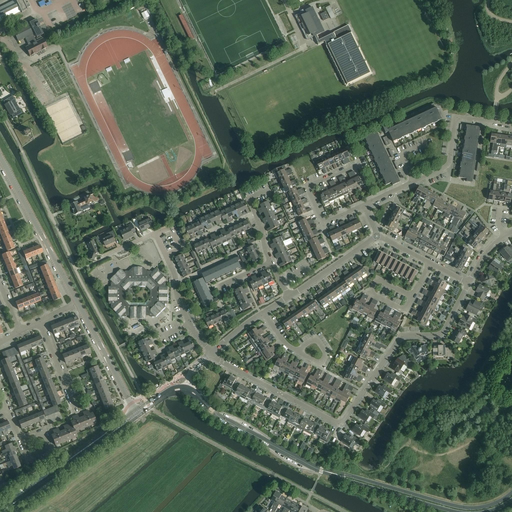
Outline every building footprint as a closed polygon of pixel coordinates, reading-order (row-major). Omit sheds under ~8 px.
[(0,19),(5,17),(6,19),(21,11),(22,13),(26,11),(25,8),(26,8),(27,9),(30,7),(26,0),(15,0),(0,7),(0,19)] [(330,6),(326,8),(331,19),(335,17),(336,17),(330,6)] [(306,11),(295,16),(307,40),(314,37),(317,35),(324,32),(313,7),(305,11),(306,11)] [(147,11),(142,14),(144,19),(150,17),(149,15),(147,11)] [(325,12),(320,14),(324,21),(329,19),(325,12)] [(36,19),(29,23),(33,30),(37,37),(43,34),(40,26),(38,23),(36,19)] [(317,35),(314,37),(318,45),(324,43),(346,87),(373,74),(352,32),(352,31),(351,31),(348,25),(341,29),(319,39),(317,35)] [(29,26),(14,33),(18,40),(19,41),(23,39),(25,38),(29,46),(26,47),(30,56),(48,48),(43,39),(42,39),(38,41),(37,42),(33,34),(29,26)] [(12,96),(3,101),(5,105),(10,116),(11,115),(13,118),(22,113),(12,96)] [(393,130),(389,132),(394,142),(398,140),(402,138),(406,137),(410,135),(414,133),(418,131),(422,129),(426,127),(430,125),(433,124),(437,122),(442,120),(442,119),(441,118),(440,116),(439,114),(438,112),(437,109),(433,111),(429,113),(425,115),(421,117),(417,119),(413,121),(409,122),(405,124),(401,126),(397,128),(393,130)] [(459,176),(459,178),(467,179),(466,182),(472,183),(473,180),(471,179),(472,173),(473,166),(474,160),(475,153),(476,147),(477,140),(478,134),(479,127),(467,125),(466,127),(467,128),(466,132),(466,136),(465,137),(465,138),(464,140),(465,141),(464,145),(464,149),(463,150),(463,152),(462,153),(463,154),(462,158),(462,162),(461,163),(461,165),(460,166),(461,167),(460,171),(460,175),(459,176)] [(23,130),(23,133),(25,136),(28,136),(30,134),(31,131),(29,128),(25,128),(23,130)] [(375,132),(364,137),(364,139),(366,139),(367,143),(369,147),(369,148),(369,149),(370,151),(371,151),(373,155),(375,159),(374,160),(375,161),(376,163),(377,163),(378,167),(380,171),(380,172),(380,173),(381,175),(382,175),(384,179),(386,183),(385,184),(386,185),(392,183),(393,185),(393,186),(399,183),(395,174),(392,168),(389,162),(386,156),(384,150),(381,144),(378,138),(375,132)] [(346,149),(341,151),(347,164),(350,163),(347,158),(353,155),(348,146),(345,148),(346,149)] [(341,150),(336,152),(340,161),(342,160),(344,165),(347,164),(341,151),(341,152),(341,150)] [(336,152),(331,155),(331,156),(337,169),(340,167),(338,162),(340,161),(336,152)] [(330,154),(325,156),(326,158),(330,166),(332,165),(335,170),(337,169),(331,156),(331,155),(330,154)] [(321,158),(316,160),(317,163),(320,171),(323,169),(325,174),(327,173),(322,161),(321,158)] [(322,161),(327,173),(330,172),(328,167),(330,166),(326,158),(322,161)] [(283,166),(272,171),(274,174),(276,174),(276,175),(278,179),(292,172),(293,172),(291,169),(287,171),(284,165),(283,166)] [(354,171),(351,173),(358,187),(363,184),(363,186),(366,184),(362,175),(359,176),(359,177),(357,178),(356,178),(356,177),(356,176),(354,171)] [(292,172),(278,179),(280,184),(282,183),(289,179),(288,177),(293,174),(292,172)] [(351,173),(348,174),(351,179),(352,180),(349,181),(353,189),(358,187),(351,173)] [(344,176),(341,177),(348,191),(350,190),(353,189),(349,181),(347,182),(346,181),(347,181),(344,176)] [(341,177),(339,178),(341,183),(342,183),(342,185),(340,186),(344,196),(349,193),(348,191),(341,177)] [(289,179),(282,183),(284,188),(296,182),(295,180),(290,182),(289,179)] [(334,180),(332,181),(339,198),(344,196),(340,186),(337,187),(336,186),(337,186),(334,180)] [(332,181),(329,182),(332,189),(330,190),(334,200),(339,198),(332,181)] [(284,188),(282,188),(285,193),(286,193),(286,192),(294,189),(292,186),(297,184),(296,182),(284,188)] [(490,191),(489,200),(494,201),(497,184),(496,184),(494,184),(493,192),(490,191)] [(324,185),(322,186),(330,203),(334,200),(330,190),(327,191),(324,185)] [(322,186),(319,187),(322,193),(322,192),(323,194),(320,195),(324,205),(330,203),(322,186)] [(415,198),(412,202),(414,202),(416,204),(420,197),(424,189),(419,186),(415,194),(417,195),(416,198),(415,198)] [(294,189),(286,192),(286,193),(289,197),(302,191),(301,189),(297,191),(295,188),(294,189)] [(424,189),(420,197),(425,199),(429,192),(424,189)] [(302,191),(289,197),(291,202),(300,198),(299,196),(305,194),(303,191),(302,191)] [(425,204),(424,207),(426,209),(434,194),(429,192),(425,199),(427,201),(425,204)] [(86,200),(73,206),(76,214),(82,211),(82,212),(90,208),(88,204),(94,202),(95,203),(99,201),(95,193),(91,195),(92,196),(86,199),(86,200)] [(434,194),(426,209),(428,210),(432,203),(434,204),(438,198),(438,199),(439,197),(434,194)] [(300,198),(291,202),(293,207),(295,206),(307,201),(306,199),(301,201),(300,198)] [(434,204),(433,206),(438,209),(442,201),(438,199),(438,198),(434,204)] [(244,201),(239,203),(243,211),(246,210),(247,214),(250,213),(244,201)] [(295,206),(293,207),(296,212),(297,211),(305,208),(303,205),(308,203),(307,201),(295,206)] [(438,209),(438,210),(442,212),(443,211),(447,203),(442,201),(438,209)] [(261,208),(258,210),(259,212),(270,206),(268,202),(267,202),(265,203),(260,205),(261,208)] [(239,203),(234,206),(240,217),(242,216),(240,213),(243,211),(239,203)] [(447,203),(443,211),(445,212),(443,216),(446,217),(452,206),(447,203)] [(395,210),(394,212),(406,218),(409,220),(409,219),(410,217),(403,213),(404,211),(405,209),(401,207),(397,205),(394,209),(395,210)] [(234,206),(230,208),(233,216),(236,215),(238,218),(240,217),(234,206)] [(270,206),(259,212),(260,214),(263,212),(265,215),(273,211),(270,206)] [(452,206),(446,217),(448,219),(450,215),(453,216),(457,209),(452,206)] [(230,208),(225,210),(230,222),(232,221),(231,217),(233,216),(230,208)] [(297,211),(296,212),(298,217),(312,211),(311,208),(306,211),(305,208),(297,211)] [(454,220),(451,224),(454,225),(456,221),(461,211),(457,209),(453,216),(455,218),(454,220)] [(219,210),(214,213),(219,224),(222,223),(221,223),(220,219),(222,218),(220,213),(219,210)] [(220,213),(222,218),(224,221),(226,219),(227,220),(228,223),(230,222),(225,210),(220,213)] [(266,218),(263,220),(263,222),(275,216),(273,211),(265,215),(266,218)] [(452,229),(451,231),(453,232),(456,227),(460,220),(462,221),(466,214),(461,211),(456,221),(454,225),(452,229)] [(392,213),(391,215),(392,216),(392,217),(399,221),(401,218),(405,221),(406,218),(394,212),(393,213),(392,213)] [(214,213),(209,215),(213,223),(215,221),(217,225),(219,224),(214,213)] [(209,215),(204,217),(209,229),(211,228),(210,224),(213,223),(209,215)] [(275,216),(263,222),(265,224),(268,222),(269,225),(277,221),(275,216)] [(353,216),(351,217),(357,230),(362,227),(358,220),(355,221),(353,216)] [(203,218),(199,219),(200,221),(203,227),(206,226),(207,230),(208,229),(209,229),(204,217),(203,218)] [(351,223),(349,224),(352,232),(357,230),(351,217),(349,218),(351,223)] [(390,220),(389,221),(399,226),(400,224),(398,223),(399,221),(392,217),(391,217),(390,217),(389,219),(390,220)] [(150,218),(139,224),(142,231),(153,225),(150,218)] [(306,219),(298,222),(301,228),(313,222),(312,220),(307,222),(306,219)] [(245,220),(242,221),(246,230),(251,228),(247,220),(245,221),(245,220)] [(470,220),(468,222),(474,226),(485,236),(489,231),(483,227),(484,226),(481,224),(480,224),(478,226),(474,223),(470,220)] [(200,221),(195,224),(201,235),(203,234),(201,231),(204,230),(203,227),(200,221)] [(241,224),(238,225),(242,233),(246,230),(242,221),(240,222),(241,224)] [(271,228),(267,229),(268,231),(277,227),(280,226),(277,221),(269,225),(271,228)] [(344,221),(341,222),(347,234),(352,232),(349,224),(346,226),(344,221)] [(387,223),(385,227),(389,230),(390,230),(390,228),(394,230),(396,228),(402,231),(403,231),(406,232),(407,231),(407,230),(404,229),(399,226),(389,221),(388,223),(387,223)] [(313,222),(301,228),(303,232),(311,229),(309,226),(314,224),(313,222)] [(341,228),(339,229),(342,237),(347,234),(341,222),(339,223),(341,228)] [(130,228),(121,232),(125,241),(134,237),(132,233),(136,232),(132,224),(129,226),(130,228)] [(195,224),(191,226),(194,234),(197,233),(198,236),(201,235),(195,224)] [(235,225),(233,226),(237,235),(242,233),(238,225),(235,226),(235,225)] [(334,225),(332,226),(337,239),(342,237),(339,229),(336,230),(334,225)] [(191,226),(185,228),(191,240),(193,239),(192,235),(194,234),(191,226)] [(231,228),(228,229),(229,232),(229,231),(232,237),(237,235),(233,226),(231,227),(231,228)] [(331,232),(329,234),(330,236),(330,237),(332,241),(337,239),(332,226),(329,227),(331,232)] [(405,236),(405,237),(408,239),(409,239),(409,238),(410,239),(416,228),(414,226),(412,230),(410,228),(405,236)] [(424,236),(420,244),(421,245),(421,246),(424,247),(424,246),(425,246),(429,239),(430,236),(428,235),(429,233),(430,231),(432,228),(430,227),(429,226),(428,229),(424,236)] [(474,226),(472,228),(476,232),(475,234),(482,240),(485,236),(474,226)] [(419,234),(415,241),(420,244),(424,236),(428,229),(425,227),(424,230),(422,235),(419,234)] [(416,228),(410,239),(415,241),(419,234),(417,232),(419,229),(416,228)] [(463,228),(462,230),(465,233),(478,244),(479,243),(480,243),(482,241),(482,240),(481,240),(482,240),(475,234),(473,236),(463,228)] [(225,229),(223,230),(228,241),(233,239),(232,237),(229,231),(229,232),(227,233),(225,230),(225,229)] [(311,229),(303,232),(305,237),(318,231),(317,229),(312,232),(311,229)] [(222,235),(220,236),(223,244),(228,241),(223,230),(220,231),(222,235)] [(8,231),(0,234),(3,240),(10,237),(8,231)] [(109,237),(103,240),(106,247),(115,242),(114,239),(116,237),(114,231),(107,234),(109,237)] [(318,231),(305,237),(308,242),(309,242),(309,241),(315,238),(314,236),(319,234),(318,231)] [(215,233),(213,234),(218,246),(223,244),(220,236),(217,237),(215,233)] [(429,239),(425,246),(429,249),(434,241),(433,241),(435,237),(436,238),(437,234),(435,233),(431,240),(429,239)] [(465,233),(464,236),(470,241),(468,243),(474,248),(475,248),(476,248),(477,246),(477,245),(478,244),(465,233)] [(210,240),(210,241),(212,246),(213,248),(218,246),(213,234),(211,236),(212,239),(210,240)] [(434,241),(429,249),(434,252),(440,241),(437,240),(440,235),(437,234),(436,238),(435,237),(433,241),(434,241)] [(10,237),(3,240),(5,246),(12,243),(10,237)] [(274,243),(270,245),(271,247),(283,242),(280,237),(273,240),(274,243)] [(206,238),(203,239),(207,248),(212,246),(210,241),(210,240),(209,238),(206,240),(206,238)] [(315,238),(309,241),(309,242),(312,246),(324,241),(323,238),(318,240),(317,238),(315,238)] [(443,246),(439,254),(444,257),(448,249),(446,248),(450,239),(447,238),(445,243),(443,246)] [(202,242),(199,243),(203,251),(207,248),(203,239),(201,240),(202,242)] [(90,244),(88,244),(90,249),(91,249),(93,252),(91,256),(90,255),(89,259),(94,261),(97,254),(99,253),(98,251),(99,249),(97,248),(94,241),(89,243),(90,244)] [(324,241),(312,246),(314,251),(321,248),(320,245),(325,243),(324,241)] [(440,241),(434,252),(439,254),(443,246),(445,243),(442,241),(441,242),(440,241)] [(283,242),(271,247),(272,250),(276,248),(278,251),(285,247),(283,242)] [(12,243),(5,246),(7,251),(15,248),(12,243)] [(196,243),(193,244),(197,252),(198,253),(203,251),(199,243),(196,244),(196,243)] [(455,249),(454,249),(456,250),(461,253),(469,257),(469,256),(470,255),(471,255),(473,252),(472,251),(469,249),(470,248),(464,244),(462,246),(463,248),(464,248),(463,250),(456,247),(455,249)] [(40,245),(34,248),(37,255),(43,253),(40,245)] [(254,245),(247,248),(247,249),(249,254),(258,250),(257,247),(256,248),(254,245)] [(506,248),(501,252),(507,260),(508,261),(511,258),(511,246),(507,249),(506,248)] [(279,253),(275,255),(276,257),(288,252),(285,247),(278,251),(279,253)] [(34,248),(29,250),(32,257),(37,255),(34,248)] [(321,248),(314,251),(316,256),(329,250),(327,248),(323,250),(321,248)] [(377,255),(373,262),(378,265),(383,268),(388,270),(393,273),(397,275),(402,278),(407,280),(412,283),(418,272),(414,270),(417,266),(415,265),(413,264),(411,268),(408,267),(405,265),(407,261),(406,260),(404,259),(401,263),(398,262),(395,260),(398,256),(396,255),(394,254),(392,258),(389,257),(386,255),(388,251),(386,250),(385,249),(382,253),(379,252),(379,253),(378,252),(376,251),(376,252),(376,253),(375,254),(377,255)] [(29,250),(23,252),(26,259),(32,257),(29,250)] [(258,250),(249,254),(251,259),(259,255),(258,253),(259,252),(258,250)] [(329,250),(316,256),(318,261),(326,258),(325,255),(329,253),(330,253),(329,250)] [(456,250),(455,253),(460,255),(459,257),(459,258),(467,262),(469,257),(461,253),(456,250)] [(9,252),(2,255),(4,261),(12,258),(9,252)] [(288,252),(276,257),(277,259),(281,258),(282,261),(290,257),(288,252)] [(447,254),(445,257),(449,259),(451,260),(453,261),(464,267),(467,262),(459,258),(458,260),(452,257),(447,254)] [(177,261),(175,261),(176,264),(185,260),(183,255),(175,258),(177,261)] [(259,255),(251,259),(254,264),(263,259),(261,257),(260,258),(259,255)] [(207,271),(202,273),(207,285),(209,284),(213,282),(218,280),(223,277),(228,275),(233,273),(242,269),(238,261),(241,260),(239,257),(237,258),(237,259),(229,263),(224,265),(218,267),(213,270),(208,272),(207,271)] [(283,263),(279,265),(280,267),(282,267),(292,262),(290,257),(282,261),(283,263)] [(12,258),(4,261),(6,266),(14,264),(12,258)] [(185,260),(176,264),(178,266),(179,265),(180,268),(188,264),(185,260)] [(453,261),(451,263),(455,265),(454,267),(457,269),(462,272),(464,267),(453,261)] [(493,261),(489,268),(497,273),(499,270),(501,271),(503,268),(505,265),(501,262),(499,265),(493,261)] [(14,264),(6,266),(9,272),(16,269),(14,264)] [(181,271),(180,271),(181,273),(190,269),(188,264),(180,268),(181,271)] [(47,265),(40,267),(43,273),(50,270),(47,265)] [(362,267),(357,270),(362,277),(366,274),(362,267)] [(148,274),(148,271),(144,268),(138,268),(133,268),(129,271),(129,274),(126,274),(121,269),(110,280),(112,282),(111,283),(111,287),(109,287),(109,302),(109,304),(112,304),(112,308),(111,308),(121,317),(126,317),(127,316),(127,314),(130,314),(130,319),(146,319),(146,314),(150,314),(150,316),(151,317),(155,317),(156,317),(165,307),(165,304),(167,304),(167,302),(168,302),(168,287),(165,287),(166,283),(164,282),(167,280),(155,269),(151,274),(148,274)] [(16,269),(9,272),(11,278),(18,275),(16,269)] [(190,269),(181,273),(182,276),(183,275),(184,278),(185,278),(192,274),(190,269)] [(50,270),(43,273),(45,279),(52,276),(50,270)] [(357,270),(353,274),(357,280),(362,277),(357,270)] [(265,271),(263,272),(269,284),(274,281),(270,274),(267,275),(265,271)] [(263,277),(260,278),(264,286),(265,288),(270,286),(269,284),(263,272),(261,273),(263,277)] [(353,274),(349,277),(353,283),(357,280),(353,274)] [(488,274),(483,282),(489,285),(488,285),(492,287),(493,284),(496,278),(488,274)] [(18,275),(11,278),(13,283),(20,280),(18,275)] [(52,276),(45,279),(47,284),(54,281),(52,276)] [(256,276),(254,277),(259,288),(264,286),(260,278),(257,279),(256,276)] [(198,278),(192,281),(193,283),(195,288),(197,292),(199,296),(201,301),(204,308),(215,304),(215,303),(219,302),(217,299),(214,300),(213,301),(211,296),(209,292),(207,287),(205,283),(202,277),(198,279),(198,278)] [(251,282),(251,283),(254,290),(259,288),(254,277),(251,278),(253,281),(251,282)] [(349,277),(344,280),(345,282),(345,281),(349,286),(353,283),(349,277)] [(20,280),(13,283),(15,289),(23,286),(20,280)] [(433,280),(431,283),(445,290),(448,285),(439,280),(437,283),(433,280)] [(54,281),(47,284),(49,290),(56,287),(54,281)] [(345,282),(341,285),(345,291),(350,288),(349,286),(345,281),(345,282)] [(431,283),(430,285),(435,288),(433,290),(442,295),(445,290),(431,283)] [(341,285),(336,288),(341,294),(345,291),(341,285)] [(479,285),(476,291),(479,293),(477,297),(483,300),(485,296),(486,297),(488,294),(490,295),(491,294),(492,291),(479,285)] [(56,287),(49,290),(51,295),(59,292),(56,287)] [(242,287),(234,291),(237,296),(248,291),(247,288),(244,290),(242,287)] [(336,288),(332,291),(336,297),(341,294),(336,288)] [(427,291),(426,293),(439,300),(442,295),(433,290),(432,293),(427,291)] [(248,291),(237,296),(239,301),(247,297),(246,295),(249,293),(250,293),(248,291)] [(332,291),(328,294),(332,300),(336,297),(332,291)] [(59,292),(51,295),(54,301),(61,298),(59,292)] [(426,293),(425,296),(429,298),(428,300),(437,305),(439,300),(426,293)] [(38,294),(32,296),(35,303),(41,301),(38,294)] [(328,294),(323,297),(328,303),(332,300),(328,294)] [(32,296),(27,298),(30,306),(35,303),(32,296)] [(365,298),(358,312),(362,314),(363,312),(367,305),(365,304),(368,297),(366,296),(365,298)] [(247,297),(239,301),(241,306),(253,300),(252,298),(248,300),(247,297)] [(323,297),(319,300),(323,306),(328,303),(323,297)] [(355,304),(352,309),(358,312),(365,298),(362,297),(360,302),(357,300),(357,301),(355,300),(353,303),(355,304)] [(27,298),(21,300),(24,308),(30,306),(27,298)] [(15,303),(18,310),(24,308),(21,300),(15,303)] [(253,300),(241,306),(244,311),(251,308),(250,305),(254,303),(253,300)] [(422,301),(421,303),(434,310),(437,305),(428,300),(427,303),(422,301)] [(314,301),(309,304),(314,310),(318,307),(314,301)] [(368,315),(367,317),(373,320),(375,316),(375,315),(377,311),(374,309),(378,302),(375,301),(374,303),(368,315)] [(471,302),(466,310),(476,315),(480,308),(483,309),(485,306),(476,301),(474,304),(471,302)] [(367,305),(363,312),(368,315),(374,303),(372,302),(369,307),(367,305)] [(421,303),(420,306),(424,308),(423,311),(431,315),(434,310),(421,303)] [(309,304),(305,307),(309,314),(314,310),(309,304)] [(305,307),(301,310),(305,317),(309,314),(305,307)] [(220,308),(218,309),(223,321),(228,318),(224,310),(222,311),(220,308)] [(381,324),(381,325),(386,327),(386,326),(390,318),(388,317),(392,310),(389,308),(388,311),(381,323),(381,324)] [(217,314),(215,315),(219,323),(223,321),(218,309),(216,310),(217,314)] [(377,317),(375,321),(381,324),(381,323),(388,311),(386,309),(383,314),(380,313),(378,317),(377,317)] [(301,310),(296,313),(301,320),(305,317),(301,310)] [(417,311),(416,313),(429,320),(431,315),(423,311),(421,313),(417,311)] [(210,313),(208,314),(214,325),(219,323),(215,315),(212,316),(210,313)] [(296,313),(292,317),(296,323),(301,320),(296,313)] [(390,318),(386,326),(391,328),(398,316),(398,314),(396,313),(393,319),(390,318)] [(416,313),(414,316),(419,318),(417,321),(420,322),(421,324),(425,326),(427,326),(430,321),(429,320),(416,313)] [(208,318),(205,320),(209,328),(214,325),(208,314),(206,315),(208,318)] [(463,317),(459,324),(469,330),(473,322),(475,324),(477,320),(468,315),(467,318),(463,317)] [(72,317),(71,318),(74,326),(79,324),(76,316),(73,318),(72,317)] [(398,316),(391,328),(396,331),(397,330),(400,323),(398,322),(400,317),(398,316)] [(292,317),(287,320),(292,326),(296,323),(292,317)] [(69,319),(66,320),(69,328),(69,329),(70,330),(75,328),(74,326),(71,318),(69,318),(69,319)] [(62,321),(61,321),(64,330),(69,329),(69,328),(66,320),(63,322),(62,321)] [(287,320),(283,323),(287,329),(292,326),(287,320)] [(59,323),(56,324),(59,332),(64,330),(61,321),(59,322),(59,323)] [(52,325),(51,326),(54,335),(59,332),(56,324),(53,326),(52,325)] [(256,328),(248,334),(251,339),(253,338),(262,331),(261,329),(258,331),(256,328)] [(455,331),(451,340),(457,343),(459,339),(460,340),(461,340),(462,338),(461,337),(462,335),(465,336),(467,333),(459,329),(458,332),(455,331)] [(251,339),(250,340),(253,344),(254,343),(256,342),(262,338),(261,335),(264,333),(262,331),(253,338),(251,339)] [(366,333),(363,338),(377,345),(381,348),(383,345),(373,340),(374,337),(366,333)] [(37,336),(34,337),(38,346),(43,344),(40,336),(37,337),(37,336)] [(32,339),(29,341),(32,348),(38,346),(34,337),(32,339)] [(190,342),(187,344),(191,351),(196,349),(190,338),(188,339),(190,342)] [(256,342),(254,343),(257,348),(259,346),(269,340),(267,338),(264,340),(262,338),(256,342)] [(363,338),(360,343),(369,347),(370,345),(376,348),(377,345),(363,338)] [(146,339),(138,342),(138,343),(140,347),(152,342),(151,340),(147,341),(146,339)] [(257,348),(256,349),(259,353),(260,352),(262,351),(269,346),(267,344),(271,341),(270,339),(269,340),(259,346),(257,348)] [(25,341),(22,342),(26,350),(32,348),(29,341),(25,342),(25,341)] [(183,341),(181,342),(186,354),(191,351),(187,344),(184,345),(183,341)] [(20,344),(17,345),(17,346),(17,347),(20,353),(26,350),(22,342),(20,343),(20,344)] [(152,342),(140,347),(142,352),(150,349),(149,346),(153,344),(152,342)] [(180,347),(177,348),(181,356),(186,354),(181,342),(178,343),(180,347)] [(360,343),(358,347),(359,348),(375,356),(376,354),(371,351),(368,350),(369,347),(360,343)] [(87,345),(82,347),(86,355),(89,354),(89,355),(91,354),(88,345),(87,345)] [(411,348),(408,351),(416,362),(420,359),(421,357),(420,356),(420,355),(421,354),(424,354),(424,355),(427,355),(427,345),(424,345),(424,347),(421,347),(421,349),(420,348),(419,349),(418,349),(416,347),(413,347),(411,348)] [(173,346),(171,347),(176,358),(181,356),(177,348),(174,350),(173,346)] [(262,351),(260,352),(263,357),(275,349),(273,346),(270,349),(269,346),(262,351)] [(436,346),(433,346),(433,355),(437,355),(445,355),(445,357),(447,357),(448,359),(453,359),(453,350),(449,350),(449,348),(445,348),(445,346),(436,346)] [(82,347),(77,349),(81,358),(83,357),(82,356),(86,355),(82,347)] [(170,352),(167,353),(169,356),(171,360),(176,358),(171,347),(169,348),(170,352)] [(359,348),(356,353),(357,353),(357,354),(361,356),(360,356),(365,359),(366,359),(368,356),(373,359),(375,356),(359,348)] [(77,349),(72,351),(76,359),(79,358),(79,359),(81,358),(77,349)] [(150,349),(142,352),(145,357),(156,352),(155,350),(155,349),(151,351),(150,349)] [(275,349),(263,357),(267,361),(269,360),(275,356),(273,353),(276,351),(275,349)] [(72,351),(67,353),(71,362),(73,361),(72,360),(76,359),(72,351)] [(156,352),(145,357),(147,362),(153,360),(155,359),(154,356),(157,354),(156,352)] [(67,353),(62,355),(65,363),(69,362),(69,363),(71,362),(67,353)] [(165,354),(163,355),(168,367),(173,364),(171,360),(169,356),(166,358),(165,354)] [(162,360),(159,361),(163,369),(168,367),(163,355),(160,356),(162,360)] [(394,365),(392,368),(398,373),(400,370),(404,365),(409,369),(411,366),(409,363),(407,360),(403,355),(398,359),(393,365),(394,365)] [(275,366),(275,367),(279,370),(285,358),(283,357),(281,360),(278,359),(275,366)] [(354,357),(351,362),(362,368),(364,366),(360,364),(362,361),(355,358),(354,357)] [(5,360),(1,361),(2,365),(1,365),(2,367),(11,364),(9,358),(8,359),(5,360)] [(42,358),(35,360),(37,366),(46,363),(45,361),(44,361),(42,358)] [(279,370),(284,373),(288,364),(286,363),(288,360),(285,358),(279,370)] [(155,359),(153,360),(158,371),(163,369),(159,361),(157,362),(155,359)] [(288,364),(284,373),(289,375),(290,373),(295,363),(292,362),(291,365),(288,364)] [(350,362),(348,367),(357,371),(358,369),(361,371),(362,368),(351,362),(350,362)] [(46,363),(37,366),(40,372),(47,369),(46,366),(47,366),(46,363)] [(290,373),(289,375),(293,378),(294,376),(298,369),(296,368),(297,365),(295,363),(290,373)] [(11,364),(2,367),(3,370),(4,370),(6,373),(13,370),(12,366),(13,366),(12,364),(11,364)] [(89,369),(88,370),(90,375),(101,371),(100,369),(99,370),(98,366),(96,367),(95,365),(95,366),(91,367),(91,369),(89,369)] [(294,376),(293,378),(298,380),(304,368),(302,367),(300,370),(298,369),(294,376)] [(348,367),(346,372),(360,379),(362,377),(355,374),(357,371),(348,367)] [(304,368),(298,380),(303,383),(304,381),(308,374),(305,373),(307,370),(304,368)] [(47,369),(40,372),(42,378),(50,375),(49,372),(48,373),(47,369)] [(13,370),(6,373),(7,376),(6,377),(7,379),(15,376),(13,370)] [(312,385),(311,388),(316,390),(317,388),(321,381),(318,380),(323,371),(320,370),(318,375),(312,385)] [(101,371),(90,375),(92,380),(94,380),(102,376),(100,373),(101,373),(101,371)] [(346,372),(343,377),(345,377),(344,378),(351,381),(353,378),(359,382),(360,379),(346,372)] [(388,373),(384,380),(391,385),(395,379),(399,381),(401,378),(394,374),(392,377),(388,373)] [(311,376),(306,385),(311,388),(312,385),(318,375),(315,374),(313,377),(311,376)] [(317,388),(316,390),(321,392),(322,390),(327,380),(330,375),(328,374),(323,382),(321,381),(317,388)] [(50,375),(42,378),(44,384),(52,381),(50,377),(51,377),(50,375)] [(15,376),(7,379),(8,381),(9,381),(10,384),(18,381),(15,376)] [(102,376),(94,380),(96,385),(105,381),(104,379),(103,380),(102,376)] [(227,376),(223,385),(230,389),(233,391),(238,382),(235,380),(236,379),(230,377),(230,378),(227,376)] [(327,393),(326,395),(330,397),(340,380),(337,379),(333,387),(330,386),(327,393)] [(322,390),(321,392),(326,395),(327,393),(330,386),(328,385),(330,382),(329,381),(327,380),(322,390)] [(330,397),(330,398),(335,400),(340,391),(338,390),(342,381),(340,380),(330,397)] [(18,381),(10,384),(12,388),(11,388),(12,391),(20,387),(18,381)] [(52,381),(44,384),(47,390),(55,386),(54,384),(53,384),(52,381)] [(105,381),(96,385),(98,390),(106,386),(104,383),(105,383),(105,381)] [(238,382),(233,391),(236,392),(235,393),(235,394),(236,395),(240,397),(245,387),(240,385),(241,383),(238,382)] [(335,400),(340,403),(341,400),(346,390),(347,389),(349,386),(349,385),(347,384),(342,392),(340,391),(335,400)] [(55,386),(47,390),(49,395),(56,392),(55,389),(56,389),(55,386)] [(106,386),(98,390),(100,395),(109,391),(108,389),(107,390),(106,386)] [(379,386),(375,392),(383,397),(387,391),(390,393),(392,391),(386,386),(384,389),(379,386)] [(20,387),(12,391),(12,393),(13,393),(15,396),(22,393),(20,387)] [(245,387),(240,397),(248,401),(254,390),(251,389),(250,390),(245,387)] [(254,390),(248,401),(251,403),(256,406),(261,396),(256,393),(257,392),(254,390)] [(346,390),(341,400),(346,403),(350,396),(347,395),(349,392),(346,390)] [(109,391),(100,395),(102,399),(102,400),(110,396),(108,393),(109,393),(109,391)] [(56,392),(49,395),(51,401),(60,398),(59,395),(58,396),(56,392)] [(22,393),(15,396),(16,399),(15,400),(16,402),(25,399),(22,393)] [(102,399),(100,400),(103,405),(113,401),(112,399),(111,400),(110,396),(102,400),(102,399)] [(261,396),(256,406),(259,407),(264,410),(270,399),(267,397),(266,398),(261,396)] [(60,398),(51,401),(54,407),(57,406),(61,404),(60,401),(61,400),(60,398)] [(25,399),(16,402),(17,404),(18,404),(19,408),(27,405),(25,399)] [(270,399),(264,410),(270,413),(272,414),(273,412),(277,404),(272,402),(273,400),(270,399)] [(373,400),(369,406),(372,408),(375,410),(377,411),(381,405),(384,408),(386,405),(380,400),(378,399),(376,402),(373,400)] [(113,401),(103,405),(105,410),(106,410),(108,409),(108,411),(113,409),(112,407),(114,407),(113,403),(113,401)] [(277,404),(273,412),(278,415),(281,416),(286,407),(283,406),(282,407),(277,404)] [(286,407),(281,416),(284,417),(289,420),(293,413),(288,410),(289,409),(286,407)] [(85,417),(82,419),(86,428),(91,425),(96,423),(93,414),(90,415),(88,411),(85,412),(83,413),(85,417)] [(362,411),(358,417),(366,422),(370,416),(373,418),(375,415),(369,411),(367,414),(362,411)] [(42,412),(36,415),(39,423),(42,422),(41,421),(45,420),(44,418),(42,412)] [(289,420),(288,423),(296,427),(297,424),(302,415),(299,414),(298,415),(293,413),(289,420)] [(36,415),(30,417),(33,424),(37,423),(37,424),(39,423),(36,415)] [(74,422),(71,423),(73,428),(75,432),(80,430),(86,428),(82,419),(79,420),(77,415),(75,416),(73,417),(72,417),(74,422)] [(297,424),(296,427),(304,431),(305,429),(309,421),(304,418),(304,417),(302,415),(297,424)] [(30,417),(25,419),(28,428),(30,427),(30,426),(33,424),(30,417)] [(19,422),(22,429),(25,428),(25,429),(28,428),(25,419),(19,422)] [(305,429),(304,431),(312,435),(313,433),(317,424),(315,422),(314,424),(309,421),(305,429)] [(8,422),(2,424),(6,435),(9,434),(7,430),(11,429),(8,422)] [(65,431),(63,432),(66,441),(72,439),(77,437),(76,435),(75,432),(73,428),(71,429),(69,424),(66,425),(63,426),(65,431)] [(317,424),(313,433),(315,434),(321,437),(325,429),(320,427),(320,425),(317,424)] [(356,425),(352,431),(360,436),(364,430),(367,432),(369,429),(363,425),(361,428),(356,425)] [(52,437),(55,446),(56,446),(61,444),(66,441),(63,432),(60,433),(58,429),(55,430),(54,430),(53,431),(55,435),(52,437)] [(321,437),(320,439),(328,443),(333,432),(330,431),(330,432),(325,429),(321,437)] [(346,435),(341,442),(349,447),(351,448),(355,442),(356,443),(358,440),(352,436),(350,438),(346,435)] [(6,450),(2,452),(3,454),(14,449),(11,444),(5,446),(6,450)] [(14,449),(3,454),(4,456),(8,455),(9,458),(16,455),(14,449)] [(11,461),(6,463),(7,465),(18,461),(16,455),(9,458),(11,461)] [(18,461),(7,465),(8,468),(13,466),(14,470),(21,467),(18,461)] [(274,502),(270,509),(271,509),(273,510),(281,496),(280,495),(280,494),(276,491),(274,496),(272,500),(274,502)] [(273,510),(271,511),(274,511),(275,511),(279,505),(282,506),(287,499),(281,496),(273,510)] [(285,508),(282,511),(285,511),(292,502),(287,499),(282,506),(285,508)] [(292,502),(285,511),(288,511),(290,511),(291,511),(292,511),(297,505),(292,502)]
